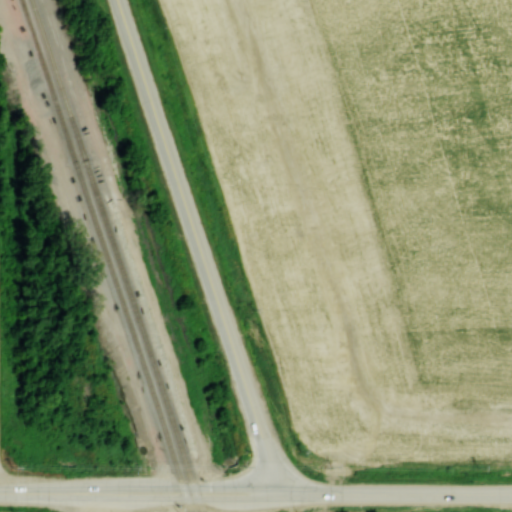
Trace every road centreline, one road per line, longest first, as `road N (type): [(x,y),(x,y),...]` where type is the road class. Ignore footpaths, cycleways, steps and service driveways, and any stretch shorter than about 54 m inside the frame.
road 1 (secondary): [(117,0),(262,428),(272,493)]
road 2 (secondary): [(272,493),(511,493)]
road 3 (secondary): [(93,492),(272,493)]
